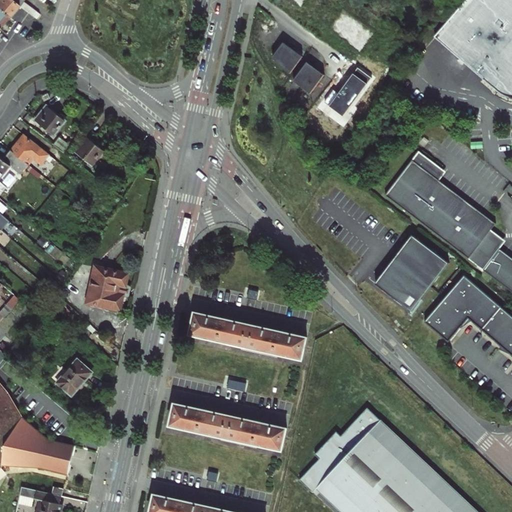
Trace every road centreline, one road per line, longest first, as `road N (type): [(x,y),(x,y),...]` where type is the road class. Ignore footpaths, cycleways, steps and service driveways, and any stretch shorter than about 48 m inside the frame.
road 1 (secondary): [(420,378),(204,145)]
road 2 (secondary): [(246,217),(420,378)]
road 3 (secondary): [(153,328),(112,511)]
road 4 (secondary): [(185,156),(153,328)]
road 5 (residential): [(189,134),(94,57),(57,46)]
road 6 (residential): [(56,65),(88,74),(185,156)]
road 7 (secondary): [(204,145),(237,0)]
road 8 (secondary): [(221,0),(189,134)]
road 9 (secondary): [(420,378),(511,465)]
